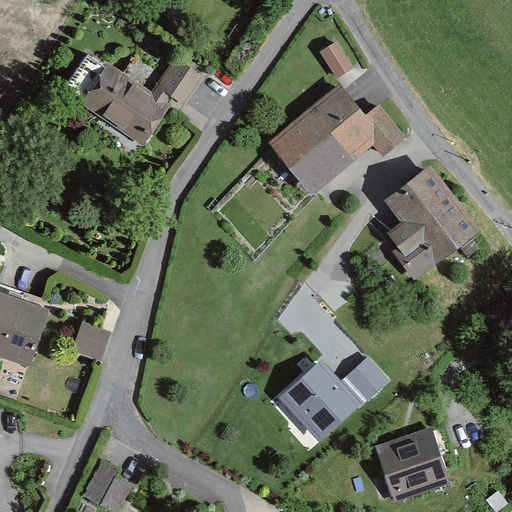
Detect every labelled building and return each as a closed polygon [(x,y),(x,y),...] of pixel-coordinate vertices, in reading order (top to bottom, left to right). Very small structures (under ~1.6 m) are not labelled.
[(30,0),(50,12),(57,0),(30,0)] [(323,50),(338,76),(355,65),(339,41),(323,50)] [(154,97),(110,68),(87,104),(147,144),(169,111),(184,121),(211,80),(179,59),(154,97)] [(341,90),(272,146),(313,195),(375,146),(388,162),(416,139),(387,103),(365,120),(341,90)] [(430,168),(385,201),(405,227),(385,241),(419,287),(483,240),(430,168)] [(49,309),(0,291),(0,355),(30,365),(49,309)] [(83,319),(73,350),(104,357),(112,331),(83,319)] [(348,379),(367,399),(387,381),(368,361),(348,379)] [(321,363),(283,398),(321,438),(359,403),(321,363)] [(379,450),(398,499),(451,478),(432,429),(379,450)] [(129,487),(102,473),(90,494),(118,508),(129,487)]
